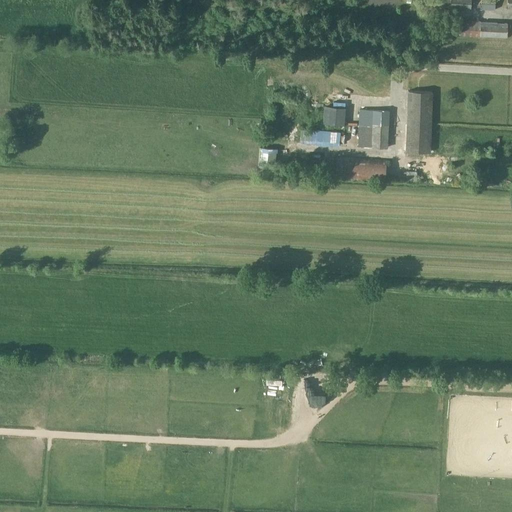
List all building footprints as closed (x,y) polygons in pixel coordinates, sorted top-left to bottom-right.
[(421,0),(421,5),(450,7),(471,8),(471,0),(421,0)] [(495,0),(481,0),(482,9),(495,10),(495,0)] [(480,37),(480,23),(456,23),(456,36),(480,37)] [(507,24),(480,23),(480,37),(506,38),(507,24)] [(430,151),(433,91),(409,90),(406,151),(430,151)] [(332,107),(324,106),(323,123),(331,124),(332,107)] [(360,109),(359,146),(388,147),(389,110),(360,109)] [(302,130),(301,142),(340,145),(341,132),(302,130)] [(277,149),(261,148),(259,167),(275,168),(277,149)] [(385,159),(337,156),(336,179),(383,182),(385,159)]
